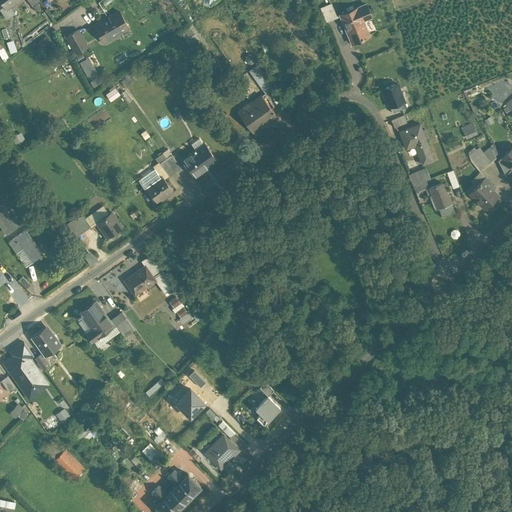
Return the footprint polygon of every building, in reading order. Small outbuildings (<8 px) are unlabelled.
[(331,3),(321,7),(326,20),(336,16),(331,3)] [(366,3),(340,14),(351,41),(361,37),(361,38),(364,37),(364,36),(369,34),(362,17),(370,14),(366,3)] [(119,10),(94,25),(103,42),(129,27),(119,10)] [(78,29),(66,36),(76,52),(87,46),(78,29)] [(33,43),(37,49),(51,39),(47,33),(33,43)] [(90,56),(80,60),(87,75),(97,70),(90,56)] [(265,76),(259,81),(266,92),(272,88),(265,76)] [(404,101),(397,83),(383,89),(390,106),(404,101)] [(106,92),(110,100),(121,94),(116,86),(106,92)] [(272,109),(262,95),(254,100),(258,106),(242,118),(253,133),(277,116),(273,111),(273,110),(272,109)] [(403,114),(391,119),(394,127),(406,122),(403,114)] [(472,120),(462,126),(468,138),(479,132),(472,120)] [(419,123),(406,128),(405,128),(405,129),(400,131),(406,148),(415,145),(422,164),(433,159),(425,138),(428,137),(424,128),(422,129),(419,123)] [(205,143),(182,159),(194,175),(216,160),(205,143)] [(511,146),(503,155),(502,157),(511,166),(511,146)] [(482,151),(471,160),(479,170),(491,161),(482,151)] [(166,158),(162,153),(156,157),(160,162),(166,158)] [(181,167),(171,154),(166,158),(175,171),(181,167)] [(511,167),(511,166),(502,157),(503,155),(502,154),(497,159),(505,175),(511,167)] [(166,158),(160,162),(169,175),(175,171),(166,158)] [(169,175),(160,162),(153,167),(160,176),(162,175),(164,178),(169,175)] [(160,176),(153,167),(139,177),(146,186),(157,202),(173,190),(164,178),(162,175),(160,176)] [(430,178),(425,167),(422,168),(423,171),(421,172),(425,180),(430,178)] [(452,187),(459,185),(455,168),(447,170),(452,187)] [(484,176),(468,192),(484,208),(498,194),(492,188),(494,186),(484,176)] [(442,182),(429,187),(434,200),(437,199),(440,206),(438,207),(442,216),(454,211),(451,202),(448,194),(447,195),(442,182)] [(21,222),(6,200),(0,203),(0,220),(7,232),(21,222)] [(103,205),(85,218),(90,226),(97,222),(97,221),(109,213),(103,205)] [(109,213),(97,221),(97,222),(107,236),(122,226),(111,211),(109,213)] [(81,213),(70,221),(76,231),(79,234),(90,226),(85,218),(81,213)] [(43,254),(26,229),(15,236),(23,247),(32,261),(43,254)] [(23,247),(15,236),(9,241),(16,252),(23,247)] [(95,252),(89,254),(92,261),(98,259),(95,252)] [(157,263),(148,270),(155,279),(159,276),(160,278),(165,274),(157,263)] [(145,264),(124,279),(135,294),(143,288),(144,288),(156,279),(155,279),(148,270),(145,264)] [(30,284),(22,275),(18,279),(26,288),(30,284)] [(115,326),(96,300),(79,312),(80,313),(77,316),(78,317),(82,315),(91,329),(86,333),(92,341),(98,337),(98,338),(115,326)] [(182,307),(178,302),(173,306),(177,311),(175,313),(185,327),(192,322),(181,308),(182,307)] [(126,317),(115,324),(124,336),(134,329),(126,317)] [(54,338),(45,326),(31,336),(43,352),(50,347),(52,350),(61,344),(55,337),(54,338)] [(14,355),(3,362),(28,398),(48,385),(29,358),(32,356),(22,342),(10,350),(14,355)] [(50,365),(41,353),(35,357),(44,369),(50,365)] [(196,368),(190,373),(202,385),(207,380),(196,368)] [(15,387),(7,376),(1,380),(9,392),(15,387)] [(150,394),(164,380),(161,377),(147,391),(150,394)] [(267,395),(268,396),(274,390),(265,381),(259,387),(267,395)] [(205,402),(191,387),(173,403),(188,418),(205,402)] [(268,396),(267,395),(255,407),(261,413),(268,419),(280,407),(268,396)] [(24,418),(29,413),(19,403),(11,411),(16,417),(20,413),(24,418)] [(62,420),(70,414),(65,407),(57,413),(62,420)] [(263,424),(268,419),(261,413),(257,418),(263,424)] [(238,449),(223,434),(206,451),(221,467),(238,449)] [(142,449),(150,457),(159,449),(151,441),(142,449)] [(85,469),(65,448),(54,460),(73,480),(85,469)] [(136,454),(132,458),(139,465),(143,461),(136,454)] [(191,495),(201,485),(188,472),(181,479),(173,470),(170,474),(191,495)] [(184,502),(191,495),(170,474),(166,477),(174,485),(171,489),(184,502)] [(177,509),(184,502),(171,489),(167,493),(158,485),(155,488),(177,509)] [(162,511),(173,511),(177,509),(155,488),(152,492),(160,500),(155,505),(162,511)] [(0,503),(15,507),(17,500),(0,497),(0,496),(0,503)]
